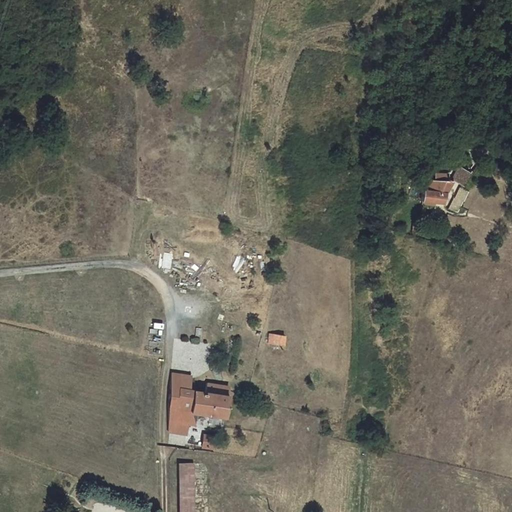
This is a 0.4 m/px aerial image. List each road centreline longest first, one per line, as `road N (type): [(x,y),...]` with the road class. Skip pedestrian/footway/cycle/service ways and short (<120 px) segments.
road 1 (track): [(0,272),(107,263),(156,278),(167,297),(169,330),(163,511)]
road 2 (track): [(405,165),(422,82),(478,4)]
